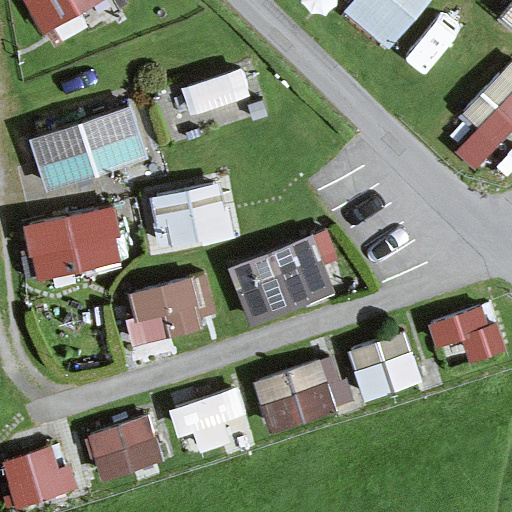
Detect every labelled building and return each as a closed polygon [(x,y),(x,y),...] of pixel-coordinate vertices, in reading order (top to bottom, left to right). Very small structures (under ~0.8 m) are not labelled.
[(373,0),(399,23),(420,0),(373,0)] [(466,0),(441,0),(413,27),(433,48),(474,8),(466,0)] [(258,94),(245,42),(193,56),(206,107),(258,94)] [(511,46),(452,114),(489,146),(511,121),(511,46)] [(157,128),(138,72),(36,106),(55,162),(157,128)] [(169,224),(243,210),(232,153),(158,167),(169,224)] [(34,189),(42,251),(132,240),(124,178),(34,189)] [(235,235),(258,299),(358,263),(335,200),(235,235)] [(134,260),(142,314),(213,304),(205,251),(134,260)] [(453,338),(509,324),(499,280),(442,294),(453,338)] [(360,319),(370,370),(431,358),(420,306),(360,319)] [(281,406),(346,385),(328,332),(263,353),(281,406)] [(95,407),(112,454),(174,432),(157,385),(95,407)] [(89,463),(78,417),(11,432),(21,479),(89,463)]
